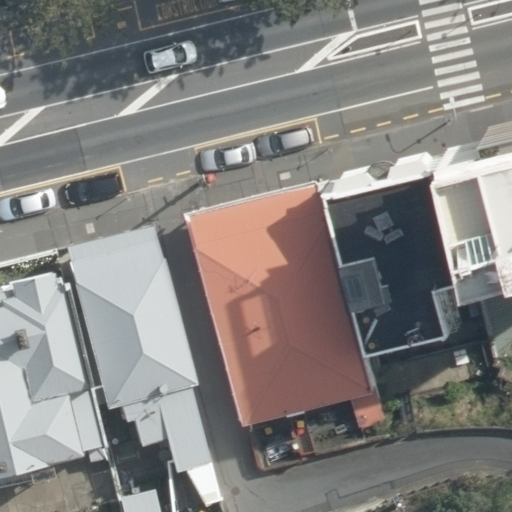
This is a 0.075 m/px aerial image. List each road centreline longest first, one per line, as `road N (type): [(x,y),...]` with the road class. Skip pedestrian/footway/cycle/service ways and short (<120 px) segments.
road 1 (residential): [(145,105),(233,460),(251,488),(284,488),(421,452),(511,451)]
road 2 (secondary): [(145,105),(511,19)]
road 3 (secondary): [(0,139),(145,105)]
